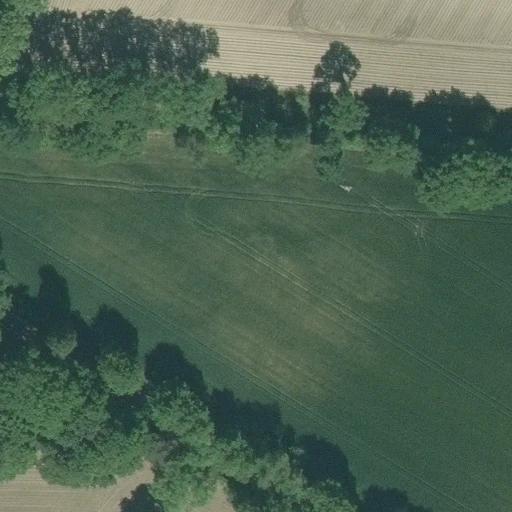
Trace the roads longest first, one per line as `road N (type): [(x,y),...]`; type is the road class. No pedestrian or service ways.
road 1 (track): [(511,115),(5,64)]
road 2 (unclassified): [(0,318),(307,511)]
